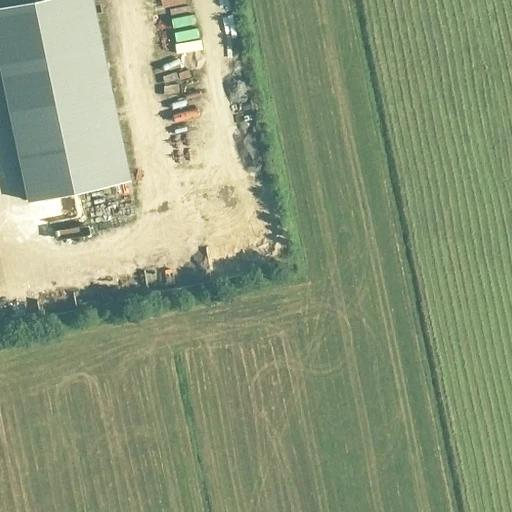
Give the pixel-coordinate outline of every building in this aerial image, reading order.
[(130,181),(92,0),(30,0),(0,6),(0,77),(26,203),(130,181)] [(170,106),(199,97),(192,75),(164,83),(170,106)] [(199,102),(173,108),(176,120),(201,114),(199,102)] [(92,233),(64,237),(67,256),(94,252),(92,233)] [(93,304),(105,301),(102,285),(90,288),(93,304)]
